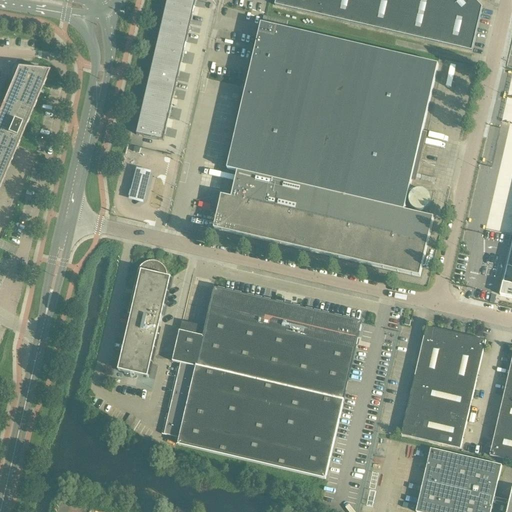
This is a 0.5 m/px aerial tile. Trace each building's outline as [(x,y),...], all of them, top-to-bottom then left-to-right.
[(196,0),(167,0),(137,136),(164,142),(196,0)] [(276,0),(275,6),(472,52),(482,8),(474,0),(276,0)] [(404,212),(412,181),(438,66),(261,25),(228,171),(238,173),(232,199),(222,197),(214,230),(420,278),(434,218),(404,212)] [(0,187),(49,73),(17,69),(0,109),(0,187)] [(511,79),(471,258),(511,267),(511,285),(510,285),(507,297),(511,298),(511,79)] [(129,202),(144,205),(152,174),(137,170),(129,202)] [(119,372),(148,378),(156,344),(158,336),(172,279),(168,278),(168,277),(168,276),(167,274),(167,272),(166,269),(164,267),(163,266),(160,264),(158,263),(156,262),(154,262),(152,262),(148,262),(146,263),(143,265),(142,266),(140,268),(139,270),(138,272),(138,274),(131,301),(132,301),(135,301),(119,372)] [(178,446),(326,480),(362,323),(215,289),(203,337),(180,332),(178,341),(176,348),(173,362),(181,364),(180,368),(178,368),(168,409),(170,409),(169,415),(167,415),(162,435),(180,439),(178,446)] [(461,450),(477,378),(486,341),(426,328),(401,436),(461,450)] [(511,461),(511,361),(490,456),(511,461)] [(511,511),(511,493),(510,502),(495,498),(502,466),(431,450),(430,454),(427,454),(423,473),(426,473),(416,511),(491,511),(494,501),(509,505),(507,511),(511,511)]
